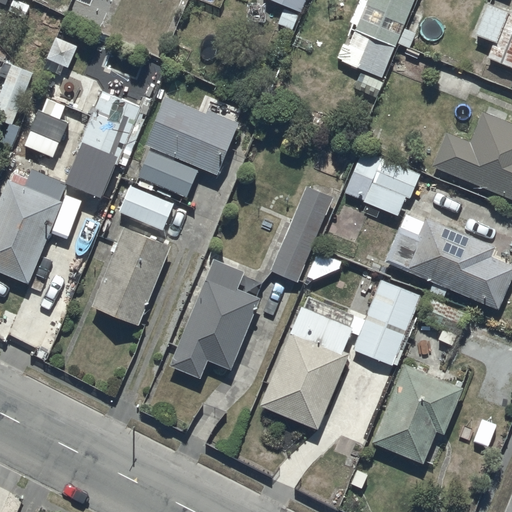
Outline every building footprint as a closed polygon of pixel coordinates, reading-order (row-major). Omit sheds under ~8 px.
[(280,0),(286,2),(278,21),(293,27),(304,0),(280,0)] [(366,0),(349,43),(363,49),(357,65),(386,76),(399,44),(395,43),(412,0),(366,0)] [(511,8),(491,0),(486,0),(474,30),(495,38),(488,55),(511,64),(511,8)] [(12,61),(0,90),(0,116),(12,122),(33,69),(12,61)] [(104,86),(78,144),(117,161),(117,160),(126,164),(149,113),(139,109),(142,103),(104,86)] [(151,143),(137,172),(186,195),(201,164),(215,171),(239,119),(208,104),(205,110),(166,92),(144,140),(151,143)] [(447,129),(431,163),(511,195),(511,121),(483,110),(471,139),(447,129)] [(363,146),(344,188),(397,213),(406,193),(410,195),(420,173),(363,146)] [(10,175),(0,197),(0,268),(28,280),(62,197),(58,196),(65,181),(36,168),(29,183),(10,175)] [(130,181),(118,208),(163,227),(174,200),(130,181)] [(306,183),(270,267),(296,278),(332,194),(306,183)] [(400,222),(384,257),(498,307),(511,273),(511,262),(490,253),(494,244),(425,213),(418,230),(400,222)] [(124,223),(92,301),(138,319),(170,241),(124,223)] [(214,254),(169,361),(200,374),(207,357),(230,366),(261,293),(237,283),(245,267),(214,254)] [(301,302),(259,401),(317,425),(349,348),(344,346),(351,329),(359,333),(353,347),(396,365),(404,346),(398,344),(420,292),(381,276),(364,315),(309,292),(304,304),(301,302)] [(405,359),(372,439),(423,460),(437,428),(443,430),(462,384),(405,359)]
